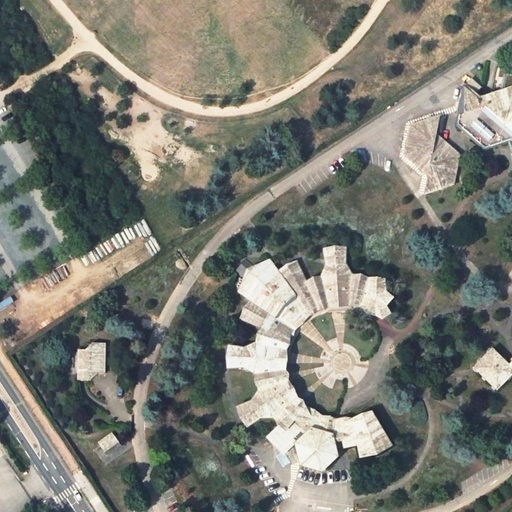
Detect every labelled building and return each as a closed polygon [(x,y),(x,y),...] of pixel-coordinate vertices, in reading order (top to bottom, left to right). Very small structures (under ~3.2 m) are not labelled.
[(476,101),(463,89),(456,124),(484,149),(511,140),(511,89),(479,98),(476,101)] [(437,135),(440,117),(411,126),(406,154),(428,175),(423,193),(452,184),(458,154),(437,135)] [(385,293),(385,280),(370,280),(352,276),(343,264),(344,250),(324,250),(326,264),(321,277),(306,281),(296,262),(278,271),(270,259),(251,268),(246,263),(238,271),(244,277),(238,293),(250,301),(240,319),(262,329),(261,332),(257,343),(243,349),(229,346),(227,369),(243,368),(253,373),(258,393),(250,402),(238,408),(247,426),(259,418),(274,418),(282,426),(269,436),(279,448),(295,444),(297,452),(300,465),(320,471),(337,457),(334,442),(341,440),(343,448),(357,445),(361,457),(376,453),(391,445),(372,412),(356,419),(335,420),(322,417),(304,407),(300,412),(291,403),(296,398),(291,390),(287,382),(281,383),(279,371),(284,371),(284,354),(286,350),(279,347),(287,327),(294,331),(302,322),(309,316),(305,310),(314,304),(318,310),(329,306),(347,305),(348,298),(361,302),(359,309),(380,320),(391,313),(385,305),(392,298),(385,293)] [(347,305),(359,309),(361,302),(348,298),(347,305)] [(309,316),(318,310),(314,304),(305,310),(309,316)] [(279,347),(286,350),(294,331),(287,327),(279,347)] [(97,374),(103,374),(103,343),(93,343),(85,350),(79,350),(80,380),(90,381),(97,374)] [(511,356),(508,357),(510,364),(508,367),(492,351),(474,369),(496,389),(511,373),(511,356)] [(287,382),(284,371),(279,371),(281,383),(287,382)] [(304,407),(296,398),(291,403),(300,412),(304,407)] [(121,445),(113,436),(100,446),(107,455),(121,445)]
